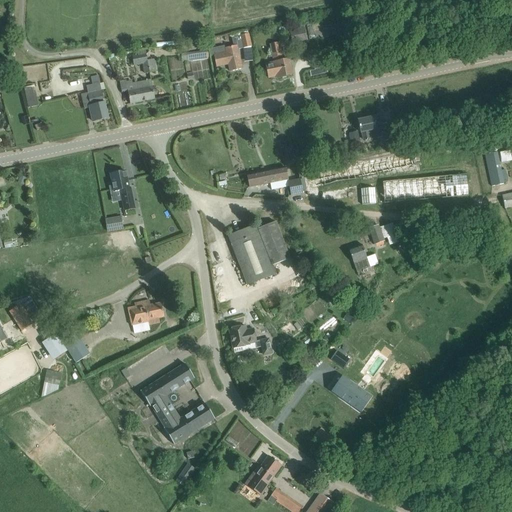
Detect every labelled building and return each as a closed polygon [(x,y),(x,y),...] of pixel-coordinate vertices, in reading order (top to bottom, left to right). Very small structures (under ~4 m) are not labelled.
[(385,23),(385,17),(373,17),(373,28),(373,30),(374,30),(386,30),(385,23)] [(307,40),(304,29),(290,32),(292,43),(307,40)] [(226,52),(213,55),(216,66),(229,63),(230,71),(242,68),(238,50),(252,47),(249,33),(245,34),(244,31),(231,34),(234,46),(225,48),(226,52)] [(274,63),(266,64),(269,78),(276,76),(277,78),(292,75),(289,59),(283,60),(279,43),(270,45),(272,56),(274,63)] [(131,55),(133,66),(148,63),(146,53),(131,55)] [(156,72),(154,60),(148,61),(148,63),(150,73),(156,72)] [(329,74),(329,70),(328,67),(315,69),(315,70),(310,71),(310,74),(311,76),(316,76),(329,74)] [(100,83),(101,83),(99,75),(91,77),(92,84),(100,83)] [(128,91),(130,104),(155,99),(151,80),(132,84),(132,81),(126,82),(126,80),(120,81),(122,92),(128,91)] [(24,87),(25,96),(34,94),(33,86),(27,87),(24,87)] [(101,89),(89,92),(81,94),(85,109),(90,108),(93,121),(108,118),(104,102),(103,99),(101,89)] [(358,120),(359,125),(361,133),(362,132),(364,140),(367,139),(368,140),(383,137),(385,146),(396,143),(391,123),(381,125),(382,127),(377,128),(375,117),(358,120)] [(488,139),(491,154),(485,155),(491,186),(503,184),(497,153),(495,138),(488,139)] [(418,146),(303,169),(307,189),(378,174),(422,165),(418,146)] [(293,161),(292,153),(290,154),(289,150),(284,150),(285,154),(284,155),(285,162),(293,161)] [(510,150),(500,152),(502,162),(511,160),(510,150)] [(285,167),(247,175),(250,187),(288,179),(285,167)] [(117,172),(116,170),(112,171),(113,173),(111,174),(113,183),(109,184),(111,190),(114,190),(114,191),(121,190),(125,211),(133,210),(135,209),(134,208),(130,187),(129,187),(125,171),(117,172)] [(385,203),(470,195),(468,173),(383,181),(385,203)] [(303,193),(303,192),(300,179),(288,182),(291,195),(303,193)] [(377,203),(376,187),(361,188),(361,204),(377,203)] [(504,208),(511,206),(511,192),(502,195),(504,208)] [(108,231),(124,228),(122,217),(106,219),(108,231)] [(228,236),(247,285),(274,274),(272,268),(291,260),(276,222),(257,229),(256,227),(256,226),(228,236)] [(397,234),(392,223),(380,227),(379,225),(368,229),(374,244),(385,240),(384,239),(397,234)] [(349,250),(357,271),(378,263),(375,255),(367,258),(362,245),(362,244),(349,249),(349,250)] [(150,257),(146,261),(149,265),(154,261),(150,257)] [(30,298),(9,311),(22,331),(42,318),(30,298)] [(128,308),(131,325),(148,321),(149,325),(160,323),(159,318),(164,317),(161,303),(150,305),(149,300),(135,303),(135,307),(128,308)] [(350,314),(346,320),(352,324),(356,318),(350,314)] [(243,331),(242,326),(229,329),(233,348),(249,345),(248,343),(257,341),(254,329),(243,331)] [(77,334),(71,337),(63,343),(68,351),(75,362),(89,354),(77,334)] [(273,353),(270,338),(260,340),(263,355),(273,353)] [(330,359),(344,369),(350,360),(336,350),(330,359)] [(164,429),(174,444),(215,419),(205,403),(180,419),(166,396),(194,378),(185,364),(141,392),(150,406),(151,405),(165,428),(164,429)] [(62,373),(59,372),(46,370),(44,382),(52,383),(60,385),(62,373)] [(342,375),(330,391),(360,413),(372,396),(342,375)] [(312,437),(322,448),(324,450),(334,440),(322,428),(312,437)] [(245,485),(259,496),(282,465),(269,456),(260,467),(259,466),(245,485)] [(184,487),(196,469),(188,464),(176,481),(184,487)] [(281,492),(276,501),(281,504),(278,508),(284,511),(305,511),(307,510),(281,492)] [(321,493),(307,511),(327,511),(334,503),(321,493)]
